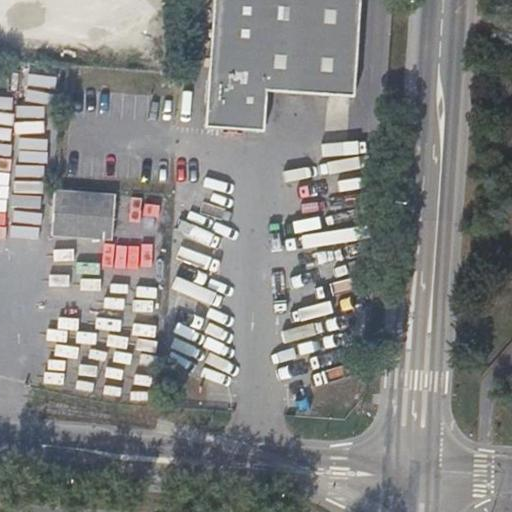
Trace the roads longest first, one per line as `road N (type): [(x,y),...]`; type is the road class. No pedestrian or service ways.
road 1 (unclassified): [(419,473),(446,0)]
road 2 (unclassified): [(0,450),(419,473)]
